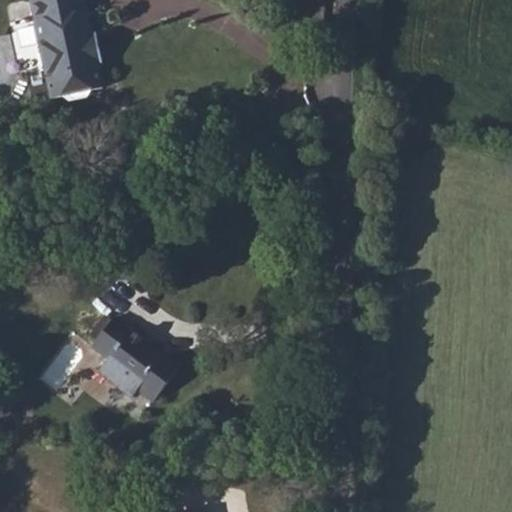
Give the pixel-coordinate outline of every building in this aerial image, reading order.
[(38,0),(32,1),(36,21),(86,10),(84,0),(38,0)] [(92,34),(86,10),(36,21),(52,99),(103,89),(98,66),(92,34)] [(96,33),(92,34),(98,66),(103,64),(96,33)] [(98,340),(112,321),(106,317),(92,335),(98,340)] [(180,368),(115,318),(112,321),(98,340),(93,346),(109,358),(99,371),(133,397),(139,389),(155,401),(180,368)]
